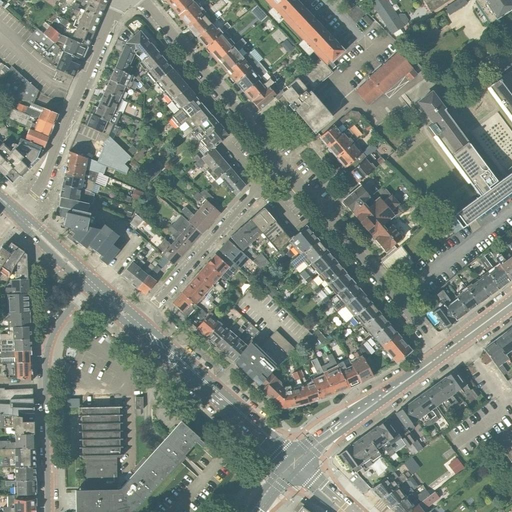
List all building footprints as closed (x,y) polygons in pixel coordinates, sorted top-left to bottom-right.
[(76,0),(76,1),(81,3),(82,3),(86,5),(83,11),(100,18),(105,5),(91,0),(76,0)] [(176,0),(170,5),(175,10),(174,12),(176,14),(178,14),(179,15),(195,1),(196,0),(176,0)] [(219,0),(208,10),(188,27),(197,37),(212,24),(217,20),(212,14),(216,11),(217,12),(226,4),(222,0),(219,0)] [(313,52),(319,59),(325,65),(331,60),(332,62),(343,51),(295,0),(263,0),(272,9),(282,21),(302,41),(313,52)] [(399,14),(396,16),(387,2),(389,0),(370,0),(370,1),(392,35),(403,27),(406,25),(408,20),(404,14),(399,14)] [(422,0),(431,13),(449,0),(422,0)] [(449,16),(467,3),(465,0),(456,0),(444,8),(449,16)] [(511,0),(476,0),(491,23),(511,9),(511,0)] [(179,15),(188,27),(208,10),(206,7),(203,10),(195,1),(179,15)] [(83,11),(80,10),(77,16),(73,26),(77,28),(93,34),(100,18),(83,11)] [(65,27),(69,22),(63,18),(60,23),(65,27)] [(212,24),(197,37),(206,48),(226,31),(230,27),(227,23),(222,27),(223,27),(220,30),(218,28),(217,30),(212,24)] [(72,41),(72,39),(61,35),(50,26),(43,34),(37,28),(37,29),(54,43),(56,41),(66,45),(63,51),(82,59),(87,47),(72,41)] [(93,34),(77,28),(72,39),(72,41),(87,47),(93,34)] [(54,43),(37,29),(25,42),(48,62),(56,69),(74,77),(82,59),(63,51),(54,43)] [(126,43),(138,57),(143,53),(146,57),(155,49),(140,31),(139,31),(137,30),(132,34),(134,36),(126,43)] [(226,31),(206,48),(218,61),(235,45),(230,40),(232,38),(226,31)] [(235,45),(218,61),(227,72),(243,58),(237,51),(246,43),(242,39),(235,45)] [(292,46),(287,41),(281,46),(286,52),(292,46)] [(126,43),(115,68),(129,74),(133,67),(130,66),(132,60),(133,61),(138,57),(126,43)] [(147,73),(163,59),(155,49),(146,57),(140,61),(141,62),(139,64),(143,69),(147,73)] [(243,58),(227,72),(236,83),(257,63),(248,53),(243,58)] [(366,81),(356,90),(368,105),(382,93),(383,94),(404,76),(409,82),(417,75),(398,53),(370,77),(369,75),(364,79),(366,81)] [(172,68),(163,59),(147,73),(155,83),(172,68)] [(325,65),(319,59),(283,90),(285,93),(277,100),(282,106),(288,101),(290,104),(287,107),(293,114),(297,110),(315,131),(329,118),(310,94),(312,92),(313,88),(333,72),(331,70),(336,66),(332,62),(331,60),(325,65)] [(259,62),(257,63),(236,83),(244,92),(258,81),(268,73),(259,62)] [(0,73),(2,76),(9,69),(5,65),(0,70),(0,73)] [(7,79),(15,71),(11,67),(9,69),(2,76),(7,80),(7,79)] [(131,75),(129,74),(115,68),(110,80),(127,87),(130,88),(135,77),(134,77),(132,76),(133,75),(131,74),(131,75)] [(172,68),(155,83),(162,92),(179,77),(172,68)] [(511,191),(511,71),(511,70),(487,89),(511,120),(511,172),(498,182),(433,94),(418,105),(432,124),(429,127),(480,196),(453,216),(462,228),(511,191)] [(38,91),(15,71),(7,79),(7,80),(0,90),(34,103),(38,91)] [(258,81),(244,92),(252,101),(277,80),(273,76),(262,85),(258,81)] [(170,101),(187,87),(179,77),(162,92),(170,101)] [(278,78),(277,80),(252,101),(259,110),(281,92),(277,87),(282,83),(278,78)] [(127,87),(110,80),(105,92),(122,99),(127,87)] [(178,111),(195,97),(187,87),(170,101),(178,111)] [(122,99),(105,92),(99,104),(116,111),(122,99)] [(487,101),(489,102),(493,97),(489,95),(484,98),(482,101),(486,103),(487,101)] [(178,128),(184,123),(204,106),(195,97),(178,111),(170,118),(178,128)] [(16,110),(54,125),(58,114),(33,104),(31,109),(27,107),(19,104),(16,110)] [(116,111),(99,104),(98,108),(93,106),(93,107),(89,114),(113,124),(116,125),(121,113),(116,111)] [(191,132),(211,115),(204,106),(184,123),(189,128),(181,134),(185,138),(191,132)] [(319,137),(327,146),(342,134),(337,129),(351,117),(356,122),(362,117),(354,108),(319,137)] [(30,128),(49,136),(54,125),(16,110),(11,121),(30,128)] [(113,124),(89,114),(84,125),(103,133),(108,135),(113,124)] [(199,142),(219,124),(211,115),(191,132),(195,137),(199,142)] [(367,131),(372,127),(369,123),(364,128),(367,131)] [(209,152),(213,148),(228,136),(219,124),(199,142),(209,152)] [(25,140),(41,147),(44,148),(49,136),(30,128),(25,140)] [(348,129),(342,134),(327,146),(336,157),(354,143),(357,140),(348,129)] [(3,143),(0,145),(0,175),(3,178),(4,176),(12,184),(19,176),(21,178),(39,161),(40,159),(37,158),(41,147),(25,140),(20,138),(17,145),(15,145),(10,151),(3,143)] [(104,146),(97,163),(106,167),(126,174),(128,168),(124,164),(131,157),(109,138),(103,145),(104,146)] [(354,143),(336,157),(350,172),(365,159),(377,149),(371,144),(363,151),(360,148),(359,149),(354,143)] [(137,150),(132,145),(126,151),(131,156),(137,150)] [(209,168),(221,158),(213,148),(209,152),(204,156),(196,162),(194,164),(198,169),(205,164),(209,168)] [(148,153),(143,149),(133,158),(138,163),(148,153)] [(106,167),(97,163),(87,159),(70,152),(68,153),(66,164),(84,170),(85,167),(99,172),(103,174),(106,167)] [(196,162),(204,156),(200,152),(193,158),(196,162)] [(220,177),(230,168),(221,158),(209,168),(206,171),(215,181),(220,177)] [(359,183),(376,168),(373,164),(372,163),(370,165),(365,159),(350,172),(359,183)] [(140,165),(133,160),(129,164),(135,170),(140,165)] [(155,178),(162,167),(155,163),(148,174),(155,178)] [(84,170),(66,164),(64,175),(95,183),(99,172),(85,167),(84,170)] [(230,168),(220,177),(236,195),(244,185),(230,168)] [(95,183),(64,175),(62,185),(91,193),(94,186),(95,183)] [(164,180),(160,176),(154,182),(158,186),(164,180)] [(219,185),(215,181),(210,184),(214,189),(219,185)] [(91,193),(62,185),(59,197),(61,197),(89,204),(92,204),(94,194),(91,193)] [(352,213),(364,203),(370,197),(361,186),(343,201),(352,213)] [(374,186),(369,190),(373,194),(377,190),(374,186)] [(133,188),(131,197),(139,199),(140,189),(133,188)] [(399,205),(399,204),(391,195),(385,189),(379,194),(381,195),(368,207),(364,203),(352,213),(360,222),(358,224),(365,232),(367,230),(372,236),(378,230),(390,220),(392,222),(404,211),(399,205)] [(206,201),(209,203),(213,198),(204,190),(200,195),(202,197),(206,201)] [(202,197),(200,195),(197,193),(193,198),(198,202),(202,197)] [(129,203),(131,197),(124,194),(122,200),(129,203)] [(89,204),(61,197),(58,207),(61,207),(60,216),(66,218),(64,227),(73,229),(71,232),(74,234),(71,237),(77,242),(86,249),(89,246),(102,256),(99,259),(107,265),(120,250),(119,249),(123,245),(116,240),(119,236),(104,225),(100,230),(87,227),(90,214),(87,213),(89,204)] [(198,210),(212,223),(220,213),(209,203),(206,201),(198,210)] [(133,209),(125,206),(122,215),(130,218),(133,209)] [(187,221),(202,234),(212,223),(198,210),(193,216),(189,211),(185,207),(181,212),(188,219),(187,221)] [(250,243),(261,233),(275,222),(264,208),(230,237),(242,251),(250,243)] [(171,226),(192,245),(202,234),(187,221),(181,215),(175,222),(171,226)] [(378,230),(372,236),(385,252),(402,238),(390,223),(392,222),(390,220),(378,230)] [(269,242),(283,230),(275,222),(261,233),(269,242)] [(171,245),(183,256),(192,245),(171,226),(167,230),(172,234),(171,235),(176,240),(171,245)] [(306,226),(291,239),(297,247),(294,249),(299,255),(317,240),(306,226)] [(291,239),(283,230),(269,242),(278,253),(288,242),(291,239)] [(183,256),(171,245),(164,240),(157,247),(163,253),(161,254),(163,256),(169,261),(174,265),(183,256)] [(228,240),(219,251),(233,264),(243,253),(228,240)] [(309,266),(327,251),(317,240),(299,255),(290,263),(295,269),(303,262),(308,267),(308,266),(309,266)] [(13,267),(17,262),(24,252),(11,242),(5,250),(1,247),(0,248),(0,272),(1,272),(9,278),(13,267)] [(345,246),(338,250),(343,260),(350,257),(345,246)] [(394,278),(414,263),(401,246),(381,262),(394,278)] [(121,276),(130,283),(140,270),(139,269),(140,268),(137,265),(143,258),(141,256),(145,252),(143,250),(121,276)] [(239,269),(219,251),(215,255),(212,259),(210,259),(208,262),(208,263),(207,264),(221,276),(225,272),(227,273),(228,272),(233,277),(239,269)] [(319,275),(335,261),(327,251),(309,266),(314,272),(315,271),(319,275)] [(499,265),(511,280),(511,278),(511,258),(511,257),(509,254),(503,258),(501,255),(500,255),(497,251),(492,255),(499,265)] [(24,252),(17,262),(17,272),(15,272),(15,280),(28,279),(27,254),(24,252)] [(258,267),(263,262),(257,257),(253,253),(248,257),(258,267)] [(263,262),(266,259),(260,254),(257,257),(263,262)] [(164,268),(169,261),(163,256),(157,264),(137,289),(145,295),(156,282),(152,280),(163,267),(164,268)] [(284,258),(280,262),(280,265),(284,268),(291,262),(287,258),(284,258)] [(487,272),(499,288),(505,284),(506,284),(508,283),(508,282),(511,280),(499,265),(493,269),(485,258),(480,262),(487,272)] [(266,259),(263,262),(258,267),(262,270),(269,263),(266,259)] [(137,289),(157,264),(154,261),(151,265),(150,264),(143,273),(140,270),(130,283),(137,289)] [(328,285),(344,271),(335,261),(319,275),(317,276),(322,282),(324,281),(328,285)] [(221,276),(207,264),(206,265),(205,265),(202,268),(202,269),(198,274),(213,287),(219,292),(222,289),(217,284),(218,283),(216,281),(221,276)] [(336,295),(352,281),(344,271),(328,285),(326,286),(331,292),(333,291),(336,295)] [(477,281),(488,296),(490,295),(491,295),(494,293),(494,292),(499,288),(487,272),(483,275),(483,276),(477,281)] [(190,283),(205,297),(208,293),(213,287),(198,274),(197,275),(196,276),(194,278),(194,279),(190,283)] [(308,284),(313,280),(309,276),(304,280),(308,284)] [(28,279),(15,280),(11,280),(11,288),(5,288),(4,294),(4,295),(29,294),(28,279)] [(344,307),(361,292),(352,281),(336,295),(335,296),(340,301),(332,307),(337,312),(344,307)] [(465,287),(477,304),(483,300),(484,300),(487,298),(487,297),(488,296),(477,281),(471,285),(470,283),(465,287)] [(205,297),(190,283),(186,288),(184,288),(183,290),(183,291),(181,293),(196,307),(205,297)] [(272,297),(277,291),(270,284),(264,291),(272,297)] [(457,298),(467,312),(469,311),(470,311),(472,309),(472,308),(477,304),(465,287),(460,291),(461,292),(455,296),(457,298)] [(451,302),(442,290),(437,294),(456,320),(460,317),(462,316),(465,315),(465,313),(467,312),(457,298),(451,302)] [(353,317),(370,302),(361,292),(344,307),(353,317)] [(196,307),(181,293),(172,303),(181,312),(180,313),(186,319),(196,307)] [(29,294),(4,295),(2,295),(0,300),(0,314),(29,314),(29,294)] [(456,320),(437,295),(433,297),(438,304),(436,305),(438,308),(433,312),(440,323),(439,324),(443,330),(456,320)] [(363,327),(379,313),(370,302),(353,317),(352,318),(357,323),(359,322),(363,327)] [(205,336),(207,337),(219,322),(214,318),(215,317),(213,315),(216,313),(219,311),(215,307),(197,328),(201,332),(201,333),(204,336),(205,336)] [(195,327),(206,314),(201,310),(190,323),(195,327)] [(372,337),(388,323),(379,313),(363,327),(362,328),(366,334),(368,333),(372,337)] [(29,314),(0,314),(0,321),(8,321),(8,328),(10,328),(30,328),(29,314)] [(219,322),(207,337),(208,338),(208,339),(210,341),(211,341),(215,345),(228,330),(225,327),(227,325),(221,319),(219,322)] [(308,331),(312,326),(306,320),(302,325),(308,331)] [(382,346),(397,334),(388,323),(372,337),(370,338),(375,344),(377,343),(381,348),(382,346)] [(241,334),(246,328),(242,325),(237,331),(241,334)] [(30,328),(10,328),(10,332),(8,332),(8,334),(0,335),(0,340),(31,339),(30,328)] [(230,328),(228,330),(215,345),(217,346),(217,347),(219,349),(220,349),(224,353),(238,337),(234,335),(236,333),(230,328)] [(312,334),(321,344),(326,339),(317,329),(312,334)] [(252,340),(247,346),(234,361),(235,362),(239,367),(259,386),(271,374),(274,372),(296,350),(276,331),(260,348),(252,340)] [(301,348),(313,336),(310,333),(298,345),(301,348)] [(511,341),(506,333),(500,337),(499,337),(497,339),(497,340),(494,341),(509,359),(505,355),(511,350),(511,351),(511,341)] [(397,334),(382,346),(397,363),(401,359),(402,360),(412,351),(397,334)] [(238,337),(224,353),(226,354),(226,355),(228,357),(229,357),(234,361),(247,346),(243,342),(245,340),(239,335),(238,337)] [(31,339),(0,340),(1,352),(31,351),(31,339)] [(370,340),(365,343),(373,353),(378,350),(370,340)] [(509,359),(494,341),(493,342),(492,342),(490,344),(489,345),(484,349),(503,375),(507,373),(501,365),(509,359)] [(31,351),(1,352),(1,358),(1,363),(15,363),(32,362),(31,351)] [(349,360),(361,382),(373,376),(368,365),(365,359),(360,351),(353,353),(355,358),(349,360)] [(330,364),(332,363),(335,361),(331,354),(326,356),(330,364)] [(311,378),(320,398),(333,394),(323,372),(316,358),(311,361),(317,375),(311,378)] [(337,365),(348,388),(361,382),(349,360),(349,358),(342,362),(337,364),(337,365)] [(32,362),(15,363),(1,363),(0,362),(0,376),(15,378),(33,380),(32,362)] [(348,388),(337,365),(334,367),(323,372),(333,394),(348,388)] [(297,372),(308,403),(320,398),(311,378),(305,381),(303,378),(301,370),(297,372)] [(446,377),(456,392),(460,389),(463,393),(464,393),(470,402),(479,395),(474,388),(470,391),(455,370),(446,377)] [(271,374),(259,386),(262,389),(262,390),(264,392),(265,392),(275,402),(279,397),(277,395),(281,391),(279,388),(282,385),(282,384),(281,383),(281,382),(280,381),(282,380),(274,372),(271,374)] [(290,386),(295,407),(297,406),(298,406),(300,406),(301,405),(308,403),(297,372),(292,373),(295,384),(290,386)] [(436,384),(454,409),(459,405),(452,395),(456,392),(446,377),(436,384)] [(425,392),(435,407),(441,403),(448,413),(449,412),(455,420),(459,417),(454,409),(436,384),(426,391),(425,392)] [(279,397),(275,402),(281,408),(289,407),(289,408),(292,408),(293,407),(295,407),(290,386),(283,387),(282,386),(282,385),(279,388),(281,391),(277,395),(279,397)] [(0,399),(10,399),(31,399),(31,391),(5,392),(5,389),(0,388),(0,399)] [(415,400),(433,424),(438,420),(431,410),(435,407),(425,392),(415,400)] [(140,398),(135,398),(135,409),(143,409),(143,398),(140,398)] [(0,415),(21,417),(21,413),(33,413),(33,399),(31,399),(10,399),(0,399),(0,415)] [(433,424),(415,400),(405,406),(416,421),(420,418),(427,428),(433,424)] [(86,489),(75,490),(75,502),(75,511),(123,511),(124,511),(125,511),(127,511),(129,510),(131,509),(134,507),(137,505),(138,504),(199,437),(195,434),(185,425),(182,422),(136,473),(123,487),(121,489),(119,490),(117,490),(116,457),(119,457),(119,458),(120,458),(119,405),(118,405),(118,406),(82,406),(82,405),(81,405),(82,458),(83,458),(83,457),(86,457),(86,489)] [(395,413),(410,434),(411,433),(414,437),(418,434),(414,428),(412,424),(416,421),(405,406),(395,413)] [(12,434),(34,434),(34,421),(22,422),(21,417),(0,415),(0,428),(11,428),(12,434)] [(388,419),(377,427),(390,446),(401,438),(388,419)] [(395,452),(390,446),(377,427),(371,431),(370,431),(368,433),(367,434),(366,435),(376,450),(382,446),(389,456),(395,452)] [(417,441),(414,437),(411,433),(410,434),(406,437),(412,445),(417,441)] [(34,434),(12,434),(8,434),(8,441),(0,441),(0,449),(34,448),(34,434)] [(380,455),(376,450),(366,435),(337,455),(344,464),(346,463),(354,474),(362,469),(359,464),(369,457),(371,461),(380,455)] [(418,453),(412,445),(406,437),(402,440),(413,457),(418,453)] [(0,449),(0,467),(15,467),(35,467),(34,448),(0,449)] [(458,460),(449,466),(455,475),(464,468),(458,460)] [(35,467),(15,467),(16,480),(14,480),(14,481),(35,480),(35,467)] [(387,477),(371,489),(372,490),(372,492),(375,495),(376,495),(381,499),(398,486),(405,481),(407,479),(404,474),(403,474),(398,478),(394,472),(393,472),(389,475),(388,476),(387,477)] [(496,486),(502,482),(499,478),(493,482),(496,486)] [(14,481),(6,481),(6,486),(12,486),(12,484),(14,484),(14,487),(15,487),(17,487),(17,496),(35,495),(35,494),(35,480),(14,481)] [(501,494),(509,488),(505,483),(497,490),(501,494)] [(391,509),(410,494),(413,491),(410,488),(405,491),(406,492),(404,494),(398,486),(381,499),(391,509)] [(420,502),(430,495),(426,490),(417,497),(420,502)] [(434,492),(430,495),(420,502),(417,504),(406,511),(423,511),(422,510),(439,498),(434,492)] [(393,511),(406,511),(417,504),(410,494),(391,509),(393,511)] [(7,507),(3,507),(2,511),(35,511),(36,506),(36,505),(36,501),(35,500),(35,495),(17,496),(15,496),(15,505),(7,505),(7,507)] [(314,511),(300,501),(293,509),(296,511),(314,511)]
